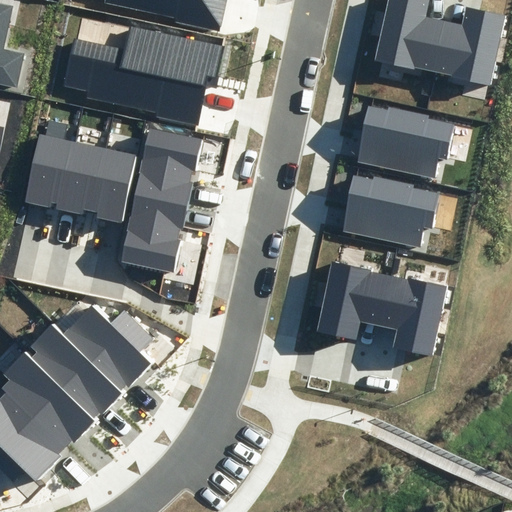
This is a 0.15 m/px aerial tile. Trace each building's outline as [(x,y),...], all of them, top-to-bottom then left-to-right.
[(176,18),(175,22),(219,32),(226,0),(104,0),(104,2),(176,18)] [(415,67),(437,71),(447,20),(427,16),(430,0),(388,0),(375,61),(414,69),(415,67)] [(0,83),(16,87),(24,54),(2,49),(12,7),(0,4),(0,83)] [(447,20),(437,71),(452,74),(451,76),(491,85),(506,15),(466,7),(462,24),(447,20)] [(216,77),(223,43),(129,24),(124,49),(75,39),(65,86),(89,91),(88,99),(157,113),(156,117),(197,126),(207,75),(216,77)] [(358,162),(435,177),(438,159),(449,161),(456,125),(428,119),(428,116),(388,108),(387,111),(368,108),(358,162)] [(63,140),(66,125),(49,121),(46,136),(39,134),(25,203),(51,208),(52,203),(57,204),(73,143),(63,140)] [(197,172),(203,139),(148,128),(135,192),(189,203),(193,183),(190,183),(192,171),(197,172)] [(106,149),(73,143),(57,204),(56,209),(84,215),(85,210),(94,212),(106,149)] [(137,156),(106,149),(94,212),(97,213),(97,218),(123,223),(137,156)] [(343,230),(420,246),(424,227),(435,230),(442,193),(414,188),(414,184),(374,176),(373,180),(354,176),(343,230)] [(174,272),(189,203),(135,192),(121,262),(174,272)] [(378,325),(390,277),(371,272),(372,270),(332,261),(316,330),(355,339),(360,321),(378,325)] [(410,281),(390,277),(378,325),(396,330),(392,347),(433,356),(449,287),(410,278),(410,281)] [(92,305),(64,333),(124,391),(153,361),(142,350),(154,338),(125,310),(111,324),(92,305)] [(37,352),(33,357),(97,419),(124,391),(64,333),(54,322),(30,346),(37,352)] [(4,373),(9,378),(73,440),(74,442),(97,419),(33,357),(26,351),(4,373)] [(0,387),(6,393),(0,398),(0,446),(36,481),(60,456),(58,454),(73,440),(9,378),(0,386),(0,387)]
